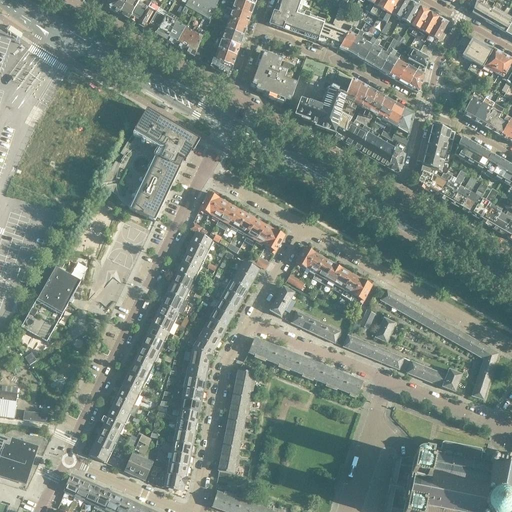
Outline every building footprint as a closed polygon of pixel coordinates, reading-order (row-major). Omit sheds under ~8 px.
[(110,0),(109,7),(110,10),(119,15),(126,0),(110,0)] [(126,0),(119,15),(129,20),(137,6),(140,0),(126,0)] [(215,9),(200,0),(188,0),(185,6),(189,9),(210,21),(215,9)] [(218,0),(200,0),(215,9),(218,0)] [(233,5),(231,10),(251,16),(254,6),(235,0),(218,0),(219,0),(233,5)] [(325,22),(309,17),(308,20),(298,16),(301,8),(279,0),(278,0),(270,24),(271,26),(318,43),(324,25),(325,22)] [(342,0),(341,2),(338,7),(339,8),(346,12),(349,7),(345,4),(347,0),(342,0)] [(358,0),(357,3),(353,11),(357,14),(362,5),(365,0),(364,0),(358,0)] [(364,0),(365,0),(370,3),(365,11),(370,14),(375,6),(377,0),(364,0)] [(377,0),(375,6),(374,7),(370,14),(374,16),(376,17),(377,18),(387,0),(377,0)] [(387,0),(378,17),(387,22),(390,16),(391,15),(399,0),(387,0)] [(406,0),(399,0),(391,15),(387,23),(389,25),(393,16),(395,17),(401,20),(411,2),(406,0)] [(137,6),(129,20),(137,25),(145,10),(147,7),(139,2),(137,6)] [(411,2),(401,20),(399,23),(404,26),(406,23),(410,26),(420,8),(411,2)] [(491,7),(476,2),(471,14),(483,21),(491,7)] [(145,10),(137,25),(146,31),(155,16),(155,15),(159,9),(149,4),(145,10)] [(503,12),(492,5),(491,7),(483,21),(494,27),(503,12)] [(420,8),(410,26),(419,31),(430,13),(420,8)] [(155,16),(146,31),(154,35),(155,35),(164,20),(168,14),(159,9),(155,15),(155,16)] [(224,19),(228,20),(247,26),(251,16),(231,10),(228,9),(224,19)] [(511,16),(503,12),(494,27),(505,34),(511,22),(511,16)] [(430,13),(419,31),(422,33),(421,34),(424,36),(421,41),(424,44),(429,37),(439,18),(430,13)] [(178,20),(168,14),(164,20),(155,35),(154,35),(167,42),(166,41),(176,24),(178,20)] [(439,18),(429,37),(424,44),(427,45),(428,43),(430,44),(427,48),(423,46),(418,54),(428,59),(435,47),(438,42),(448,24),(439,18)] [(224,30),(243,36),(247,26),(228,20),(224,30)] [(390,26),(389,25),(387,23),(386,23),(380,32),(385,35),(390,26)] [(167,42),(174,46),(184,29),(176,24),(166,41),(167,42)] [(324,25),(318,43),(325,45),(331,28),(324,25)] [(347,34),(338,51),(347,54),(356,37),(352,35),(355,29),(351,27),(347,34)] [(331,28),(325,45),(331,48),(339,31),(333,29),(331,28)] [(184,29),(174,46),(183,52),(194,35),(184,29)] [(194,35),(183,52),(194,58),(196,53),(202,39),(198,37),(201,31),(198,29),(194,35)] [(221,41),(240,47),(243,36),(224,30),(221,41)] [(339,31),(331,48),(338,51),(347,34),(339,31)] [(356,37),(347,54),(354,58),(364,41),(361,39),(363,34),(359,32),(356,37)] [(454,52),(472,63),(467,71),(477,77),(483,68),(494,50),(464,33),(454,52)] [(364,41),(354,58),(363,63),(375,41),(372,39),(369,44),(364,41)] [(381,51),(371,68),(379,73),(392,51),(397,42),(393,40),(388,48),(388,49),(385,54),(381,51)] [(217,51),(236,58),(240,47),(221,41),(217,51)] [(375,41),(363,63),(371,68),(381,51),(377,48),(379,44),(375,41)] [(401,44),(399,43),(397,42),(392,51),(394,52),(396,48),(398,48),(401,44)] [(494,50),(483,68),(493,74),(503,56),(494,50)] [(232,67),(236,58),(217,51),(214,60),(232,67)] [(392,51),(379,73),(387,77),(400,55),(394,52),(392,51)] [(408,59),(419,66),(425,69),(428,59),(418,54),(413,51),(408,59)] [(194,58),(210,67),(227,77),(230,76),(232,67),(214,60),(213,60),(196,53),(194,58)] [(258,68),(251,85),(256,87),(255,90),(268,95),(267,98),(289,106),(297,84),(284,80),(287,72),(279,69),(282,61),(260,53),(255,67),(258,68)] [(400,55),(387,77),(397,83),(407,66),(400,62),(403,57),(400,55)] [(511,60),(503,56),(493,74),(489,81),(494,84),(498,77),(502,79),(503,80),(511,63),(511,60)] [(511,63),(503,80),(502,79),(502,80),(506,83),(501,91),(505,94),(510,85),(511,84),(511,82),(511,63)] [(34,134),(16,187),(50,199),(61,163),(98,180),(117,135),(120,131),(127,134),(141,109),(67,66),(52,92),(55,94),(41,137),(34,134)] [(407,66),(397,83),(407,89),(417,72),(407,66)] [(417,72),(407,89),(417,94),(420,93),(424,76),(425,69),(420,66),(417,72)] [(360,85),(351,80),(345,96),(346,96),(345,100),(349,102),(347,108),(350,109),(360,85)] [(369,90),(360,85),(350,109),(351,109),(348,117),(352,118),(355,111),(354,111),(356,106),(360,109),(369,90)] [(321,108),(300,100),(294,116),(311,122),(310,124),(315,126),(314,127),(334,134),(339,119),(345,100),(346,96),(345,96),(328,90),(321,108)] [(376,94),(369,90),(360,109),(365,111),(362,117),(361,119),(365,121),(366,119),(368,113),(376,94)] [(370,120),(375,122),(376,120),(385,99),(376,94),(368,113),(366,119),(370,120)] [(462,116),(470,121),(480,103),(483,99),(474,94),(471,98),(462,116)] [(386,124),(395,105),(385,99),(376,120),(375,122),(374,124),(377,126),(383,129),(385,125),(386,124)] [(480,103),(470,121),(480,126),(490,109),(480,103)] [(493,104),(490,109),(480,126),(490,132),(500,114),(503,109),(493,104)] [(404,110),(395,105),(386,124),(385,125),(390,128),(390,126),(396,129),(404,110)] [(414,115),(404,110),(396,129),(409,136),(414,115)] [(170,125),(146,111),(133,132),(137,134),(130,146),(127,144),(120,154),(123,157),(118,165),(115,163),(100,186),(116,195),(119,200),(124,204),(128,207),(129,207),(128,208),(129,211),(154,223),(157,216),(180,169),(179,169),(183,161),(183,162),(185,163),(197,141),(194,139),(170,125)] [(500,114),(490,132),(500,138),(510,120),(500,114)] [(511,116),(510,120),(500,138),(510,143),(511,138),(511,116)] [(334,134),(333,138),(342,143),(348,124),(339,119),(334,134)] [(348,124),(342,143),(352,148),(360,123),(355,121),(353,126),(348,124)] [(358,129),(352,148),(361,154),(367,134),(369,129),(368,128),(364,126),(362,132),(358,129)] [(449,139),(451,133),(450,133),(442,129),(440,128),(434,126),(432,128),(429,136),(449,141),(449,139)] [(393,137),(391,142),(396,144),(397,142),(406,147),(409,136),(396,129),(393,137)] [(367,134),(361,154),(370,159),(376,140),(379,135),(373,132),(371,131),(369,130),(367,134)] [(381,136),(391,142),(393,137),(383,132),(381,136)] [(446,151),(449,141),(429,136),(427,146),(446,151)] [(461,138),(454,156),(463,161),(472,144),(461,138)] [(376,140),(370,159),(379,164),(385,145),(376,140)] [(400,173),(404,156),(406,147),(397,142),(396,144),(394,150),(388,169),(396,174),(400,173)] [(472,144),(463,161),(472,166),(481,150),(472,144)] [(385,145),(379,164),(388,169),(394,150),(385,145)] [(444,162),(446,151),(427,146),(424,157),(444,162)] [(472,166),(481,171),(481,172),(491,155),(481,150),(472,166)] [(481,172),(481,171),(480,173),(490,179),(500,160),(491,155),(481,172)] [(441,173),(444,162),(424,157),(422,166),(430,169),(435,171),(437,172),(441,173)] [(500,160),(490,179),(495,181),(496,182),(497,181),(498,181),(500,182),(509,166),(500,160)] [(511,167),(509,166),(500,182),(510,188),(511,183),(511,167)] [(434,176),(427,192),(438,198),(447,183),(455,169),(451,167),(449,177),(446,176),(443,181),(435,176),(434,176)] [(434,176),(421,171),(417,185),(418,187),(423,190),(424,190),(427,192),(434,176)] [(447,183),(438,198),(438,199),(443,202),(445,201),(449,203),(459,187),(466,175),(460,172),(455,180),(451,177),(447,183)] [(459,187),(449,203),(460,210),(469,193),(467,191),(469,188),(471,190),(477,181),(470,178),(463,190),(459,187)] [(469,193),(460,210),(470,216),(480,199),(477,198),(479,194),(482,196),(487,187),(481,184),(474,196),(469,193)] [(480,199),(470,216),(481,222),(490,206),(490,207),(491,206),(488,204),(490,200),(493,202),(498,194),(491,190),(484,202),(480,199)] [(201,207),(199,210),(198,212),(203,215),(204,213),(209,216),(218,199),(208,194),(206,197),(205,197),(200,206),(201,207)] [(490,206),(481,222),(482,224),(491,229),(500,214),(500,213),(498,211),(499,207),(503,209),(508,199),(502,196),(494,209),(490,207),(490,206)] [(227,205),(218,199),(209,216),(218,221),(227,205)] [(227,205),(218,221),(228,226),(237,210),(227,205)] [(500,214),(491,229),(502,235),(511,220),(511,218),(511,210),(511,211),(509,209),(505,217),(500,214)] [(237,232),(246,215),(237,210),(228,226),(226,229),(223,234),(227,236),(231,228),(237,232)] [(255,221),(246,215),(237,232),(243,235),(241,239),(244,241),(246,237),(255,221)] [(511,218),(511,220),(502,235),(511,241),(511,218)] [(265,226),(255,221),(246,237),(252,241),(247,249),(251,251),(256,242),(265,226)] [(190,230),(196,233),(199,234),(199,233),(202,229),(202,228),(193,223),(190,230)] [(265,248),(274,231),(265,226),(256,242),(265,248)] [(202,229),(199,233),(206,237),(209,233),(202,229)] [(284,237),(274,231),(265,248),(270,251),(269,253),(274,256),(284,237)] [(196,233),(191,244),(208,252),(213,243),(212,242),(199,234),(196,233)] [(218,243),(220,239),(211,234),(208,238),(218,243)] [(222,240),(220,244),(227,248),(229,244),(222,240)] [(191,244),(186,254),(204,262),(208,252),(191,244)] [(305,249),(296,264),(295,267),(299,269),(300,267),(306,270),(315,254),(305,249)] [(186,254),(181,264),(199,272),(204,262),(186,254)] [(324,260),(315,254),(306,270),(304,273),(308,275),(310,272),(315,275),(324,260)] [(255,265),(258,260),(249,255),(246,260),(255,265)] [(324,260),(315,275),(309,286),(313,288),(319,278),(324,281),(333,265),(324,260)] [(242,261),(236,271),(253,281),(259,271),(243,262),(242,261)] [(72,276),(82,280),(87,266),(76,262),(72,276)] [(181,264),(177,274),(194,282),(199,272),(181,264)] [(217,269),(209,265),(207,269),(215,273),(217,269)] [(333,265),(324,281),(319,290),(323,293),(329,283),(333,286),(343,270),(333,265)] [(55,268),(21,329),(46,343),(69,303),(72,297),(80,283),(55,268)] [(333,286),(332,289),(341,295),(352,276),(343,270),(333,286)] [(236,271),(231,281),(248,291),(253,281),(236,271)] [(177,274),(172,284),(189,292),(194,282),(177,274)] [(212,278),(204,275),(202,279),(210,283),(212,278)] [(290,275),(286,282),(296,288),(299,281),(290,275)] [(361,281),(352,276),(341,295),(350,300),(352,297),(361,281)] [(231,281),(225,290),(243,300),(248,291),(231,281)] [(306,284),(299,281),(296,288),(302,291),(306,284)] [(371,287),(361,281),(352,297),(357,300),(356,302),(361,305),(371,287)] [(172,284),(167,294),(185,302),(189,292),(172,284)] [(294,294),(283,288),(276,300),(292,309),(295,304),(291,301),(294,294)] [(398,296),(386,289),(379,301),(391,308),(398,296)] [(225,290),(220,300),(237,310),(243,300),(225,290)] [(167,294),(161,305),(179,314),(185,302),(167,294)] [(398,296),(391,308),(403,315),(410,303),(398,296)] [(317,297),(315,301),(322,305),(325,301),(317,297)] [(220,300),(214,310),(232,319),(237,310),(220,300)] [(276,300),(269,312),(281,318),(284,312),(289,315),(292,309),(276,300)] [(326,301),(324,305),(332,310),(335,306),(326,301)] [(410,303),(403,315),(415,322),(421,310),(410,303)] [(157,315),(174,324),(179,314),(161,305),(157,315)] [(214,310),(209,319),(226,329),(232,319),(214,310)] [(421,310),(415,322),(426,328),(433,316),(421,310)] [(377,315),(368,311),(361,326),(370,330),(377,315)] [(296,312),(290,324),(298,327),(303,315),(296,312)] [(169,334),(174,324),(157,315),(152,325),(169,334)] [(303,315),(298,327),(310,333),(316,321),(303,315)] [(433,316),(426,328),(444,338),(451,326),(433,316)] [(384,318),(380,326),(392,332),(396,324),(384,318)] [(209,319),(204,329),(221,338),(226,329),(209,319)] [(316,321),(310,333),(323,339),(328,327),(316,321)] [(152,325),(147,335),(165,343),(169,334),(152,325)] [(392,332),(380,326),(374,338),(387,344),(392,332)] [(451,326),(444,338),(456,345),(462,333),(451,326)] [(328,327),(323,339),(335,344),(340,333),(328,327)] [(204,329),(198,338),(215,348),(221,338),(204,329)] [(462,333),(456,345),(467,352),(474,340),(462,333)] [(147,335),(142,345),(160,353),(165,343),(147,335)] [(347,335),(342,347),(349,350),(354,338),(347,335)] [(198,338),(193,348),(210,358),(215,348),(198,338)] [(354,338),(349,350),(361,355),(366,343),(354,338)] [(254,339),(248,354),(254,357),(254,359),(259,361),(266,344),(254,339)] [(474,340),(467,352),(479,358),(486,347),(474,340)] [(366,343),(361,355),(374,361),(379,348),(366,343)] [(266,344),(259,361),(265,363),(266,361),(272,364),(278,349),(266,344)] [(142,345),(138,355),(155,363),(160,353),(142,345)] [(486,347),(479,358),(483,360),(485,359),(496,363),(499,354),(486,347)] [(190,352),(187,367),(207,371),(209,359),(210,358),(193,348),(190,352)] [(379,348),(374,361),(386,366),(391,353),(379,348)] [(278,349),(272,364),(278,367),(277,368),(283,371),(290,354),(278,349)] [(391,353),(386,366),(399,371),(404,359),(391,353)] [(290,354),(283,371),(289,373),(289,371),(296,374),(302,359),(290,354)] [(138,355),(133,365),(150,373),(155,363),(138,355)] [(302,359),(296,374),(302,376),(301,378),(307,381),(314,364),(302,359)] [(483,360),(479,371),(492,375),(496,363),(485,359),(483,360)] [(411,361),(406,373),(406,374),(418,379),(423,367),(411,361)] [(314,364),(307,381),(312,382),(313,381),(320,384),(326,369),(314,364)] [(133,365),(128,375),(145,383),(150,373),(133,365)] [(252,382),(253,374),(250,373),(251,368),(241,366),(238,371),(238,372),(236,384),(253,387),(253,382),(252,382)] [(187,367),(185,378),(204,382),(207,371),(187,367)] [(423,367),(418,379),(431,384),(436,372),(423,367)] [(326,369),(320,384),(326,386),(325,388),(332,390),(338,374),(326,369)] [(449,377),(444,390),(455,394),(462,376),(448,370),(446,376),(449,377)] [(479,371),(475,384),(488,388),(492,375),(479,371)] [(436,372),(431,384),(444,390),(449,377),(446,376),(436,372)] [(338,374),(332,390),(339,393),(340,392),(344,393),(350,378),(338,374)] [(128,375),(122,387),(140,395),(145,383),(128,375)] [(184,384),(183,389),(202,392),(204,382),(185,378),(184,384)] [(350,378),(344,393),(349,395),(349,397),(355,400),(355,398),(357,399),(363,383),(350,378)] [(236,384),(233,396),(248,399),(250,392),(252,392),(253,387),(236,384)] [(475,384),(471,397),(484,401),(488,388),(475,384)] [(2,386),(1,393),(17,395),(18,388),(2,386)] [(122,387),(117,397),(135,405),(140,395),(122,387)] [(183,389),(181,399),(200,403),(202,392),(183,389)] [(0,417),(14,420),(17,395),(1,393),(0,392),(0,417)] [(233,396),(231,409),(248,412),(249,407),(247,407),(248,399),(233,396)] [(117,397),(113,407),(130,415),(135,405),(117,397)] [(181,399),(179,410),(198,414),(200,403),(181,399)] [(113,407),(108,417),(125,425),(130,415),(113,407)] [(231,409),(228,422),(243,425),(245,417),(247,417),(248,412),(231,409)] [(179,410),(177,421),(196,425),(198,414),(179,410)] [(149,413),(143,411),(141,416),(147,419),(149,413)] [(49,420),(50,416),(40,414),(24,412),(23,421),(49,425),(49,424),(49,421),(49,420)] [(108,417),(103,427),(120,435),(123,436),(124,432),(122,431),(125,425),(108,417)] [(177,421),(175,432),(194,435),(196,425),(177,421)] [(228,422),(226,434),(243,438),(244,432),(242,432),(243,425),(228,422)] [(103,427),(99,436),(116,445),(120,435),(103,427)] [(167,442),(173,443),(173,442),(192,446),(194,435),(175,432),(174,438),(168,437),(167,442)] [(226,434),(223,447),(238,450),(240,442),(242,443),(243,438),(226,434)] [(144,456),(148,447),(151,440),(150,439),(142,435),(134,451),(144,456)] [(0,475),(26,484),(38,449),(0,436),(0,475)] [(99,436),(94,446),(111,455),(116,445),(99,436)] [(130,440),(126,449),(131,452),(135,443),(130,440)] [(511,511),(511,455),(501,454),(499,462),(496,461),(496,460),(495,459),(494,459),(493,459),(491,459),(490,460),(489,461),(489,462),(489,463),(489,464),(480,462),(482,452),(482,451),(482,450),(481,449),(480,449),(444,441),(443,441),(442,442),(441,443),(440,449),(435,448),(435,447),(426,445),(426,446),(425,446),(424,446),(422,446),(420,447),(419,448),(418,449),(417,450),(416,452),(416,453),(416,454),(416,457),(418,460),(418,461),(408,458),(406,458),(405,459),(405,460),(397,459),(397,458),(397,457),(395,456),(394,456),(392,458),(392,459),(394,461),(391,475),(388,486),(386,500),(383,511),(511,511)] [(173,443),(171,453),(190,457),(192,446),(173,442),(173,443)] [(94,446),(89,456),(106,464),(111,455),(94,446)] [(223,447),(221,459),(238,463),(239,458),(237,457),(238,450),(223,447)] [(171,453),(169,464),(188,468),(190,457),(171,453)] [(142,459),(132,455),(124,472),(134,477),(142,459)] [(144,481),(152,464),(142,459),(134,477),(144,481)] [(218,471),(218,472),(218,477),(229,479),(230,474),(234,475),(235,467),(237,468),(238,463),(221,459),(218,471)] [(169,464),(166,475),(186,478),(188,468),(169,464)] [(158,484),(158,487),(163,488),(183,492),(186,478),(166,475),(165,475),(163,485),(158,484)] [(72,477),(63,497),(67,499),(69,495),(74,498),(81,481),(72,477)] [(69,510),(68,511),(72,511),(78,499),(84,502),(92,485),(81,481),(74,498),(69,510)] [(92,485),(84,502),(94,507),(102,490),(92,485)] [(102,490),(94,507),(104,511),(112,494),(102,490)] [(217,493),(216,494),(212,508),(224,511),(229,495),(225,494),(224,495),(217,493)] [(112,494),(104,511),(106,511),(115,511),(122,499),(112,494)] [(229,495),(224,511),(237,511),(241,501),(234,499),(235,497),(229,495)] [(127,511),(132,503),(122,499),(115,511),(127,511)] [(241,501),(237,511),(250,511),(254,504),(249,502),(248,504),(241,501)] [(139,511),(142,508),(132,503),(127,511),(139,511)]
